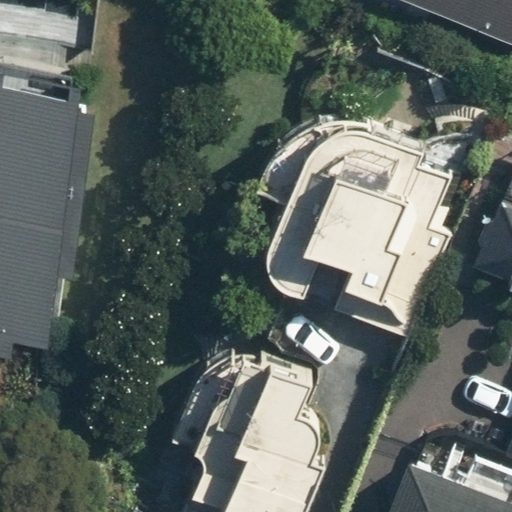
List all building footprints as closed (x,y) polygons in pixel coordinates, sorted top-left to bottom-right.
[(511,0),(440,0),(506,25),(511,8),(511,0)] [(242,235),(338,293),(418,161),(322,103),(242,235)] [(0,112),(0,304),(32,307),(50,117),(0,112)] [(511,204),(489,263),(511,271),(511,204)] [(141,511),(248,511),(297,381),(204,346),(141,511)] [(511,511),(511,496),(390,446),(361,511),(511,511)]
